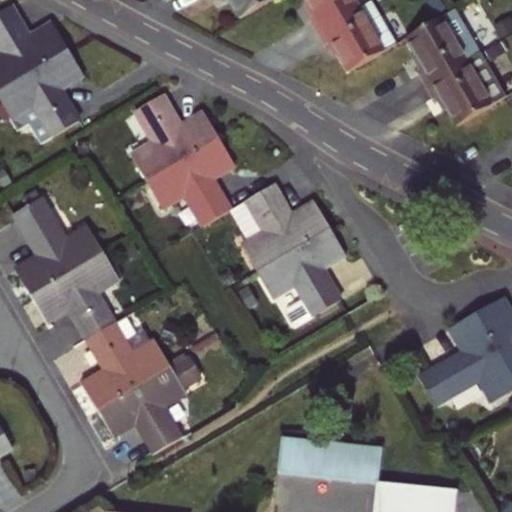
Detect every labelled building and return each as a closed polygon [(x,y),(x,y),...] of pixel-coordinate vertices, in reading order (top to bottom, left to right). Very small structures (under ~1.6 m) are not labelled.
[(229,0),(241,18),(272,0),(229,0)] [(354,0),(307,0),(316,15),(310,19),(318,33),(359,9),(354,0)] [(0,59),(0,93),(69,53),(54,27),(32,40),(12,6),(0,13),(0,47),(5,57),(0,59)] [(369,26),(359,9),(318,33),(326,46),(333,43),(350,72),(398,44),(383,18),(369,26)] [(455,11),(407,39),(424,69),(419,72),(427,87),(468,63),(496,46),(488,32),(473,41),(455,11)] [(37,110),(53,138),(80,123),(60,89),(83,76),(69,53),(0,93),(0,101),(13,123),(37,110)] [(468,63),(427,87),(434,99),(440,96),(458,127),(493,106),(468,63)] [(148,185),(220,141),(206,116),(183,130),(163,97),(136,113),(155,145),(132,159),(148,185)] [(37,110),(13,123),(18,133),(31,126),(42,145),(53,138),(37,110)] [(220,141),(148,185),(163,210),(186,197),(204,228),(231,212),(212,179),(234,165),(220,141)] [(273,187),(247,203),(265,234),(249,243),(242,247),(258,273),(331,231),(316,207),(292,220),(273,187)] [(17,273),(32,298),(104,255),(88,228),(66,241),(42,200),(14,216),(39,260),(17,273)] [(247,203),(231,212),(249,243),(265,234),(247,203)] [(331,231),(258,273),(274,300),(297,287),(305,300),(289,309),(287,315),(293,324),(299,326),(340,302),(321,268),(345,254),(331,231)] [(104,255),(32,298),(45,322),(68,309),(88,342),(116,325),(98,294),(119,281),(104,255)] [(511,314),(505,299),(478,314),(511,374),(511,314)] [(493,404),(511,393),(511,374),(478,314),(450,330),(466,352),(419,378),(436,407),(480,382),(493,404)] [(116,325),(88,342),(107,375),(85,388),(99,413),(171,370),(145,332),(138,336),(127,318),(116,325)] [(135,423),(155,457),(183,440),(165,408),(186,396),(183,390),(201,380),(189,360),(171,370),(99,413),(113,437),(135,423)] [(0,457),(13,450),(0,426),(0,457)] [(282,439),(279,474),(377,484),(379,484),(383,449),(282,439)] [(377,484),(374,511),(456,511),(458,493),(379,484),(377,484)]
